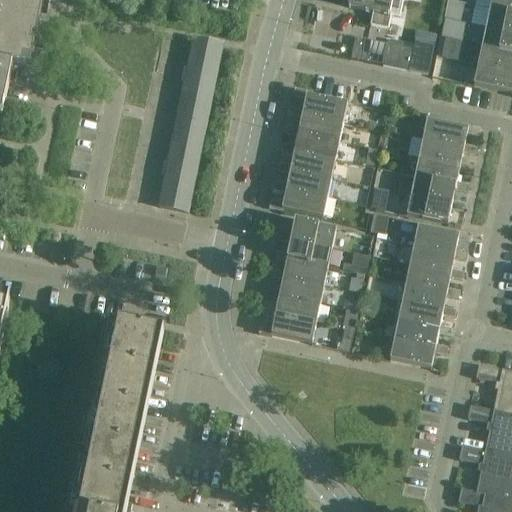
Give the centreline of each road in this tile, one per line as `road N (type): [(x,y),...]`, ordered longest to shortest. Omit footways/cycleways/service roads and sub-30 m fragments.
road 1 (residential): [(511,127),(417,106),(421,88),(269,55)]
road 2 (residential): [(227,243),(94,214),(79,284)]
road 3 (residential): [(346,511),(220,350)]
road 4 (residential): [(227,243),(269,55)]
road 5 (residential): [(159,511),(184,369),(220,350)]
road 6 (residential): [(441,511),(436,494),(475,332)]
road 7 (residential): [(475,332),(511,165)]
